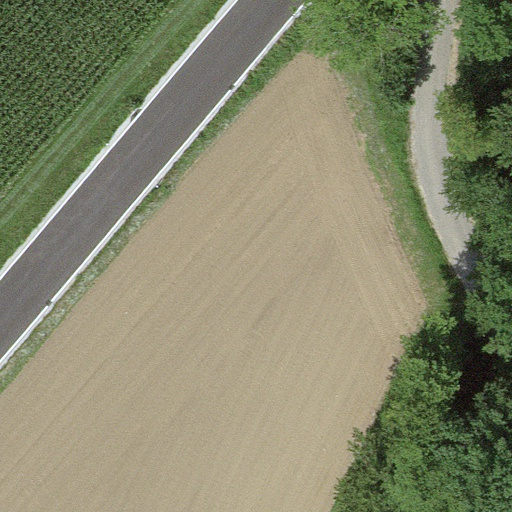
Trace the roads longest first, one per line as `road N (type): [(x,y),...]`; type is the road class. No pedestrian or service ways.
road 1 (tertiary): [(282,0),(0,330)]
road 2 (track): [(511,369),(466,292),(416,120),(420,0)]
